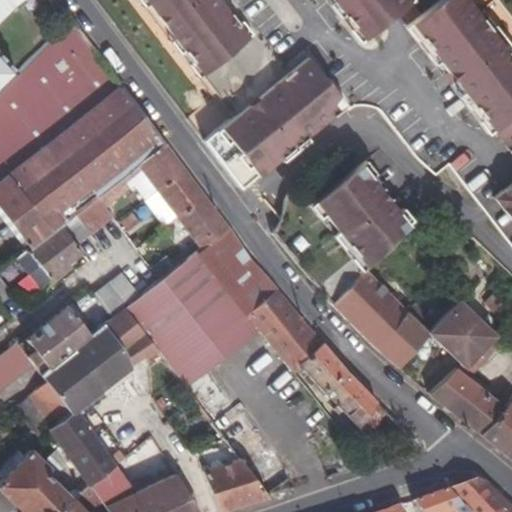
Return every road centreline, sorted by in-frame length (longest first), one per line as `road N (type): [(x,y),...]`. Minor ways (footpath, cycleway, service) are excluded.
road 1 (unknown): [(511,250),(363,119),(349,121),(234,208),(377,372),(484,462)]
road 2 (residential): [(75,0),(348,346),(469,456)]
road 3 (residential): [(329,36),(364,76),(404,86),(494,175)]
road 4 (residential): [(469,456),(306,511)]
